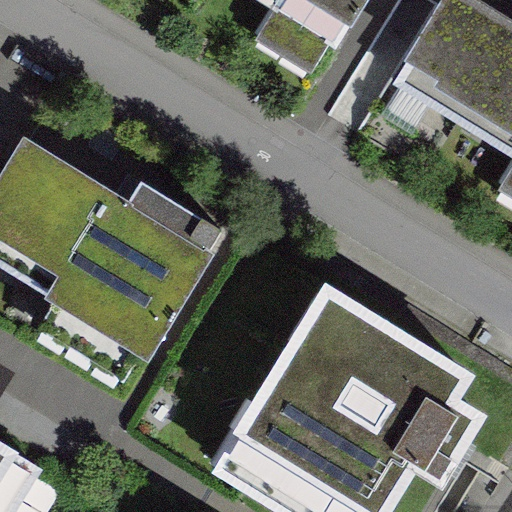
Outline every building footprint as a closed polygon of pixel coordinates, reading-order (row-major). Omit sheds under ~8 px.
[(246,0),(333,52),(365,0),(246,0)] [(511,27),(464,0),(446,0),(394,90),(511,158),(511,27)] [(46,130),(0,208),(0,256),(159,349),(226,236),(46,130)] [(346,271),(234,458),(326,511),(400,511),(493,358),(346,271)] [(25,511),(47,478),(0,448),(0,511),(25,511)] [(223,511),(198,497),(189,511),(223,511)]
